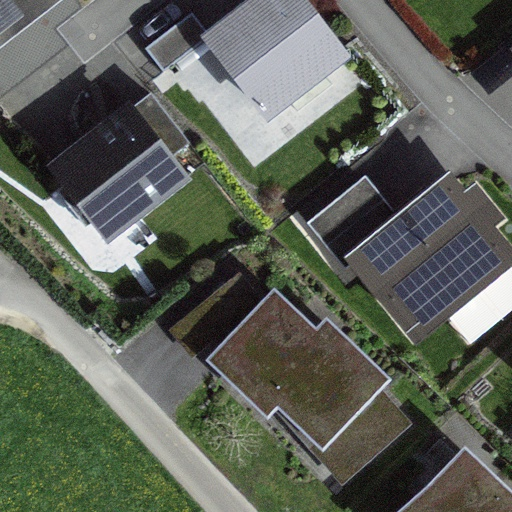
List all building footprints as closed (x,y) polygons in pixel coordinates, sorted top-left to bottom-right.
[(336,60),(289,0),(265,0),(209,44),(265,115),(336,60)] [(0,28),(13,18),(0,1),(0,28)] [(207,40),(189,17),(142,53),(160,76),(207,40)] [(175,181),(126,118),(55,173),(104,237),(175,181)] [(463,203),(450,186),(345,266),(409,349),(511,271),(511,267),(492,241),(504,232),(474,194),(463,203)] [(236,281),(211,300),(231,324),(255,304),(236,281)] [(313,349),(271,309),(219,364),(264,407),(274,396),(319,439),(329,428),(364,461),(402,427),(367,388),(371,384),(323,338),(313,349)] [(510,511),(462,466),(432,498),(416,511),(510,511)]
